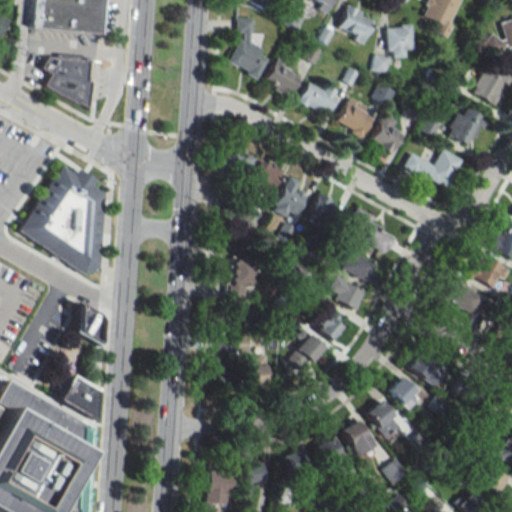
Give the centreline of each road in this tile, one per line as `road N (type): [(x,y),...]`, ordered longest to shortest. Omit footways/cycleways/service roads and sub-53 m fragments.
road 1 (secondary): [(157,511),(194,0)]
road 2 (secondary): [(140,0),(106,511)]
road 3 (residential): [(434,222),(366,351),(331,389),(258,424),(166,427)]
road 4 (residential): [(434,222),(241,114),(187,102)]
road 5 (residential): [(183,167),(115,160),(0,92)]
road 6 (residential): [(511,375),(389,307)]
road 7 (residential): [(511,136),(472,207),(453,221),(434,222)]
